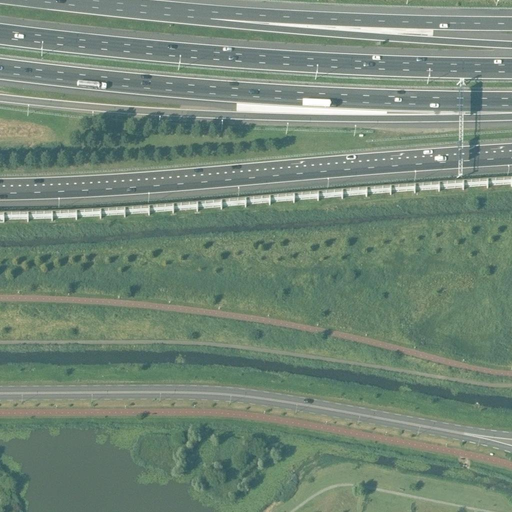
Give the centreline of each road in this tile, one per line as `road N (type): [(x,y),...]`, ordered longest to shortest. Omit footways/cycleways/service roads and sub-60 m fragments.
road 1 (motorway): [(511,68),(244,59),(0,34)]
road 2 (motorway): [(0,69),(219,91),(511,104)]
road 3 (motorway): [(0,190),(511,155)]
road 4 (motorway): [(0,102),(401,119),(511,110)]
road 5 (secondary): [(0,393),(260,397),(463,433)]
road 6 (motorway): [(511,45),(209,15)]
road 7 (motorway): [(511,22),(209,15)]
road 8 (motorway): [(209,15),(58,0)]
